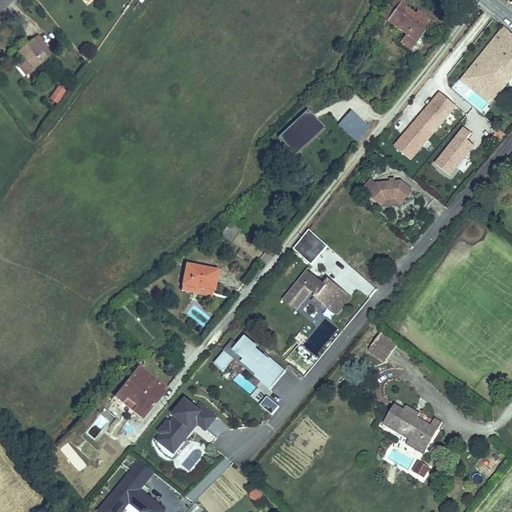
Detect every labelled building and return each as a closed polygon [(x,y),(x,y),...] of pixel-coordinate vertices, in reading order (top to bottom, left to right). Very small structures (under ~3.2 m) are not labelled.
[(392,0),(381,16),(406,34),(400,43),(411,50),(429,25),(422,20),(420,18),(418,20),(414,17),(415,15),(401,4),(403,0),(392,0)] [(415,15),(414,17),(418,20),(420,18),(422,20),(424,17),(418,12),(415,15)] [(506,66),(511,70),(511,35),(504,28),(466,75),(475,82),(480,77),(479,76),(486,67),(497,77),(506,66)] [(58,50),(54,45),(48,49),(38,36),(19,51),(25,58),(18,64),(26,75),(58,50)] [(462,80),(488,101),(498,94),(511,76),(511,70),(506,66),(497,77),(486,67),(479,76),(480,77),(475,82),(466,75),(462,80)] [(65,91),(59,87),(51,98),(57,103),(65,91)] [(439,127),(456,106),(440,92),(430,105),(432,107),(430,110),(427,108),(423,113),(439,127)] [(278,138),(295,156),(305,147),(301,142),(317,126),(309,118),(312,115),(307,110),(278,138)] [(352,111),(338,125),(355,140),(358,137),(361,140),(363,137),(362,137),(370,128),(352,111)] [(439,127),(423,113),(418,119),(434,133),(439,127)] [(301,142),(305,147),(324,128),(312,115),(309,118),(317,126),(301,142)] [(418,119),(412,125),(428,139),(434,133),(418,119)] [(411,160),(428,139),(412,125),(408,131),(411,133),(408,136),(406,134),(395,146),(411,160)] [(499,140),(505,133),(496,127),(490,133),(499,140)] [(435,164),(450,175),(474,145),(467,139),(472,133),(464,128),(435,164)] [(368,195),(377,185),(371,180),(363,190),(368,195)] [(401,203),(412,191),(401,182),(378,184),(377,185),(368,195),(381,205),(386,199),(396,199),(401,203)] [(231,242),(240,230),(230,222),(221,235),(231,242)] [(328,246),(309,230),(293,249),(312,265),(328,246)] [(181,291),(213,297),(218,271),(186,264),(181,291)] [(308,271),(284,300),(296,310),(311,292),(338,313),(351,297),(328,279),(324,284),(308,271)] [(398,346),(381,334),(370,349),(386,361),(398,346)] [(275,363),(264,354),(263,356),(255,349),(257,347),(245,338),(238,346),(231,341),(224,351),(225,352),(215,365),(223,372),(234,360),(238,354),(245,360),(242,363),(258,376),(261,372),(265,375),(275,363)] [(264,354),(257,347),(255,349),(263,356),(264,354)] [(286,372),(275,363),(265,375),(261,372),(258,376),(242,363),(245,360),(238,354),(234,360),(270,390),(286,372)] [(142,420),(163,393),(166,389),(139,367),(120,392),(126,397),(122,401),(135,411),(133,413),(142,420)] [(240,375),(236,382),(252,393),(256,387),(240,375)] [(116,396),(122,401),(126,397),(120,392),(116,396)] [(271,416),(279,406),(267,396),(259,406),(271,416)] [(219,420),(203,407),(200,411),(189,402),(176,417),(180,420),(174,427),(171,424),(163,434),(166,437),(181,450),(196,432),(192,429),(197,423),(201,426),(209,433),(219,420)] [(412,415),(414,411),(406,407),(404,411),(394,405),(384,423),(393,429),(395,426),(402,431),(401,433),(410,438),(427,449),(438,431),(430,426),(418,419),(412,415)] [(430,426),(438,431),(443,422),(435,418),(430,426)] [(192,429),(196,432),(201,426),(197,423),(192,429)] [(181,450),(166,437),(162,442),(177,455),(181,450)] [(427,449),(410,438),(406,444),(424,454),(427,449)] [(56,472),(62,467),(51,454),(45,459),(56,472)] [(140,482),(144,485),(154,473),(139,461),(98,511),(114,511),(113,511),(124,498),(130,502),(142,511),(163,511),(165,510),(140,490),(136,487),(140,482)] [(413,472),(427,478),(432,467),(418,461),(413,472)] [(250,494),(258,502),(263,496),(255,489),(250,494)] [(113,511),(114,511),(122,511),(130,502),(124,498),(113,511)]
